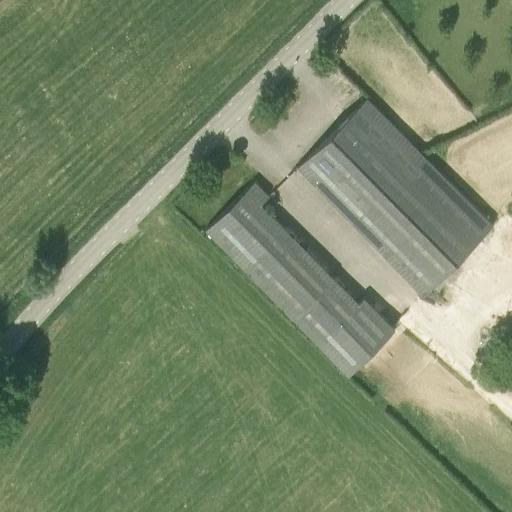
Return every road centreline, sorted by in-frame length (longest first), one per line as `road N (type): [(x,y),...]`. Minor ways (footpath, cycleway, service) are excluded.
road 1 (unclassified): [(0,355),(58,284),(346,0)]
road 2 (track): [(279,179),(511,409)]
